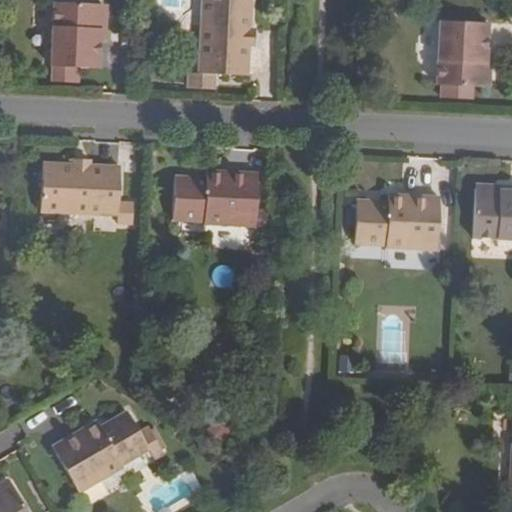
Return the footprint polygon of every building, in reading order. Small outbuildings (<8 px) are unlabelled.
[(248,49),(249,28),(250,0),(203,0),(200,73),(192,73),(191,88),(214,90),(215,74),(247,76),(248,49)] [(80,67),(99,68),(101,41),(105,41),(106,5),(59,3),(56,67),(55,82),(79,82),(80,67)] [(441,21),(437,85),(488,88),(491,54),(488,53),(490,23),(441,21)] [(120,168),(92,167),(74,167),(42,165),(41,212),(118,215),(118,227),(133,227),(134,204),(118,203),(120,168)] [(176,178),(174,221),(205,222),(205,224),(268,227),(268,211),(257,210),(258,175),(207,172),(207,179),(176,178)] [(476,185),(474,237),(511,238),(511,191),(511,187),(476,185)] [(357,201),(355,244),(386,246),(386,248),(436,251),(439,199),(387,196),(387,203),(357,201)] [(53,448),(80,492),(123,468),(122,465),(149,450),(153,456),(162,451),(157,442),(149,428),(146,423),(136,428),(134,425),(127,413),(100,429),(95,423),(53,448)] [(134,425),(136,428),(146,423),(143,419),(134,425)] [(149,428),(157,442),(160,440),(149,421),(146,423),(149,428)] [(162,451),(153,456),(155,461),(165,455),(162,451)] [(0,511),(26,511),(8,480),(0,484),(0,511)]
